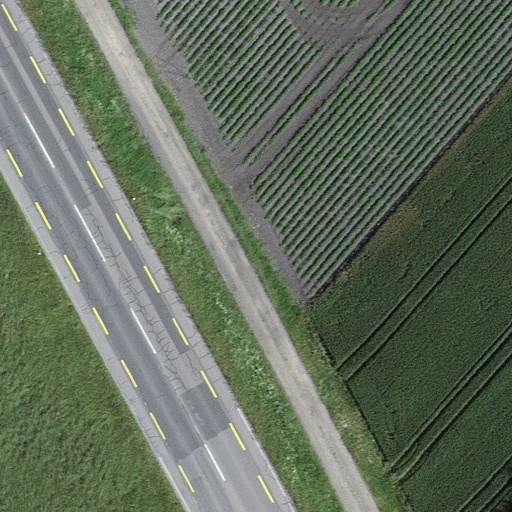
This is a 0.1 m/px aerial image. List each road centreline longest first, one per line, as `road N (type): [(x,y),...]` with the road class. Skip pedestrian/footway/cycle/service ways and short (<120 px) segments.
road 1 (track): [(362,511),(89,0)]
road 2 (primary): [(241,511),(0,69)]
